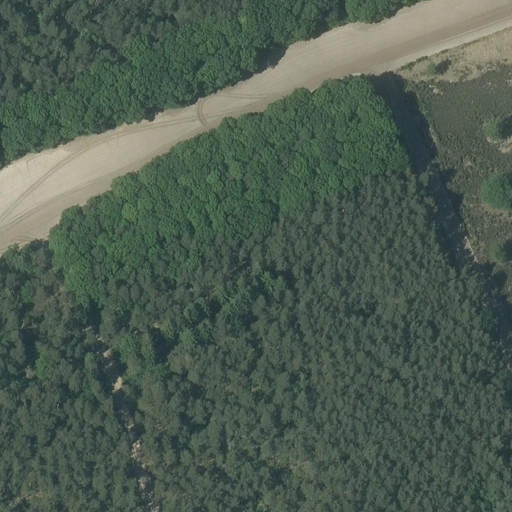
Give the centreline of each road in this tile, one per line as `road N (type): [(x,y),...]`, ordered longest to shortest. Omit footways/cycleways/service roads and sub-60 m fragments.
road 1 (track): [(0,251),(183,139),(511,7)]
road 2 (track): [(371,59),(511,362)]
road 3 (track): [(150,511),(109,369),(37,235)]
